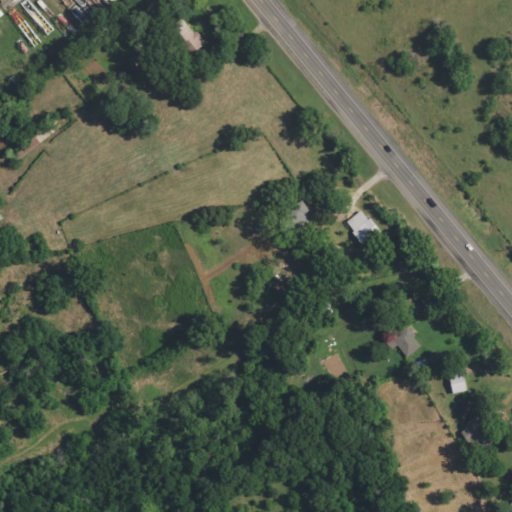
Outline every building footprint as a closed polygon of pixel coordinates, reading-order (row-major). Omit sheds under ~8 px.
[(182,48),(189,41),(197,48),(205,40),(182,18),(167,34),(182,48)] [(288,237),(315,223),(304,202),(277,216),(288,237)] [(381,232),(362,210),(346,223),(365,246),(381,232)] [(423,346),(408,327),(387,343),(393,350),(398,346),(408,358),(423,346)] [(454,394),(469,391),(464,372),(449,376),(454,394)] [(479,408),(471,397),(458,406),(466,417),(479,408)] [(485,432),(493,425),(481,412),(460,432),(480,454),(494,442),(485,432)]
